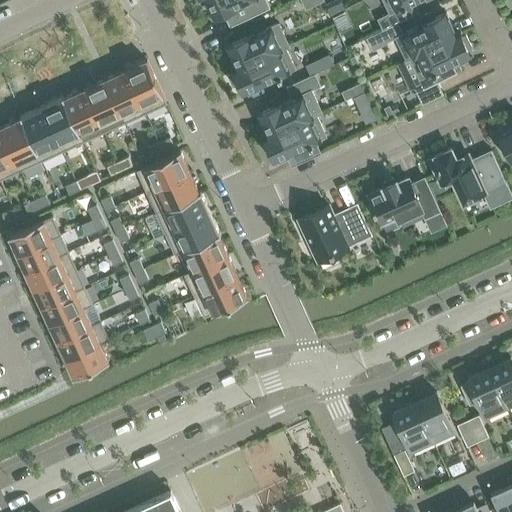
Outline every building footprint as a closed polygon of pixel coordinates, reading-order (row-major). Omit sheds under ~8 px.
[(202,0),(210,18),(222,12),(228,26),(226,27),(226,28),(229,27),(225,18),(232,15),(236,23),(269,8),(265,0),(202,0)] [(324,0),(301,0),(306,9),(324,0)] [(383,0),(390,12),(385,15),(390,25),(390,26),(397,22),(398,22),(419,12),(414,1),(415,0),(383,0)] [(460,32),(460,31),(456,33),(446,12),(432,18),(429,12),(416,18),(419,25),(403,33),(397,22),(390,26),(383,29),(388,40),(396,36),(406,58),(410,56),(421,51),(430,46),(435,44),(436,43),(443,40),(456,33),(460,32)] [(235,61),(237,67),(234,68),(235,70),(235,69),(238,68),(249,63),(255,60),(261,58),(268,54),(278,50),(285,47),(289,45),(279,22),(268,27),(250,35),(245,37),(228,45),(231,52),(233,57),(235,61)] [(462,36),(460,32),(456,33),(443,40),(436,43),(435,44),(430,46),(421,51),(410,56),(406,58),(407,59),(410,57),(415,66),(420,78),(433,71),(434,73),(438,71),(437,70),(446,65),(470,53),(468,48),(472,46),(466,35),(462,36)] [(235,69),(235,70),(236,73),(232,76),(238,87),(242,86),(244,91),(245,91),(265,82),(270,79),(278,75),(279,77),(282,76),(282,74),(288,71),(295,68),(285,47),(278,50),(268,54),(261,58),(255,60),(249,63),(238,68),(235,69)] [(333,64),(329,55),(307,65),(311,74),(333,64)] [(146,112),(167,102),(165,97),(147,59),(126,68),(144,106),(146,112)] [(126,68),(105,78),(123,116),(125,122),(146,112),(144,106),(126,68)] [(315,73),(286,86),(292,98),(283,102),(276,105),(259,113),(262,119),(266,129),(269,134),(268,135),(265,136),(266,137),(269,136),(271,135),(281,130),(286,128),(293,125),(300,122),(311,117),(317,114),(322,112),(312,89),(321,85),(315,73)] [(105,78),(84,88),(102,126),(105,131),(125,122),(123,116),(105,78)] [(438,81),(417,91),(422,103),(444,93),(438,81)] [(361,83),(353,86),(357,94),(365,91),(361,83)] [(84,88),(64,97),(81,135),(84,141),(105,131),(102,126),(84,88)] [(366,91),(354,97),(357,104),(370,98),(366,91)] [(63,150),(84,141),(81,135),(64,97),(63,95),(42,105),(60,145),(63,150)] [(259,112),(259,113),(276,105),(283,102),(283,101),(259,112)] [(22,116),(39,155),(42,160),(63,150),(60,145),(42,105),(21,115),(22,116)] [(269,136),(266,137),(267,140),(264,143),(269,155),(273,154),(275,158),(276,158),(289,152),(295,164),(322,152),(316,140),(321,138),(327,135),(317,114),(311,117),(300,122),(293,125),(286,128),(281,130),(271,135),(269,136)] [(22,116),(1,126),(18,164),(21,170),(42,160),(39,155),(22,116)] [(1,126),(0,126),(0,178),(0,179),(21,170),(18,164),(1,126)] [(511,128),(500,134),(502,137),(498,139),(504,152),(508,150),(511,159),(511,158),(511,128)] [(159,141),(163,150),(174,145),(170,136),(159,141)] [(163,150),(159,141),(148,146),(152,155),(163,150)] [(451,147),(430,157),(442,183),(453,178),(464,202),(481,194),(486,192),(506,183),(511,196),(511,192),(507,182),(492,149),(471,159),(468,153),(457,158),(451,147)] [(190,171),(180,149),(145,165),(137,170),(147,191),(156,187),(190,171)] [(118,160),(122,169),(133,164),(129,155),(118,160)] [(118,160),(107,165),(111,174),(122,169),(118,160)] [(201,191),(201,190),(199,191),(190,171),(156,187),(147,191),(156,212),(165,207),(201,191)] [(76,179),(80,188),(91,183),(87,174),(76,179)] [(426,218),(440,211),(446,223),(443,224),(443,225),(447,223),(425,176),(410,183),(408,178),(399,183),(397,179),(382,185),(383,187),(368,194),(374,207),(373,208),(375,212),(376,211),(382,223),(397,216),(399,220),(422,209),(426,218)] [(80,188),(76,179),(65,184),(69,193),(80,188)] [(481,194),(487,208),(511,196),(506,183),(486,192),(481,194)] [(211,212),(201,191),(165,207),(156,212),(166,232),(174,228),(211,212)] [(112,203),(107,192),(98,196),(103,207),(112,203)] [(50,202),(46,193),(35,198),(39,207),(50,202)] [(24,204),(28,212),(39,207),(35,198),(24,204)] [(102,214),(97,203),(88,208),(93,218),(102,214)] [(361,239),(351,216),(343,219),(340,213),(334,216),(329,204),(299,218),(319,261),(349,247),(348,245),(361,239)] [(18,217),(14,208),(3,213),(7,222),(18,217)] [(426,218),(431,229),(443,224),(446,223),(440,211),(426,218)] [(221,232),(211,212),(174,228),(166,232),(175,253),(184,249),(219,233),(221,232)] [(121,223),(116,213),(108,217),(113,227),(121,223)] [(107,225),(102,214),(93,218),(98,229),(107,225)] [(52,237),(61,233),(52,215),(44,219),(9,235),(18,253),(52,237)] [(126,234),(121,223),(113,227),(118,238),(126,234)] [(228,254),(219,234),(221,233),(221,232),(219,233),(184,249),(193,270),(228,254)] [(60,254),(69,251),(69,250),(60,254),(53,238),(61,234),(61,233),(52,237),(18,253),(26,270),(60,254)] [(118,249),(113,238),(104,242),(109,253),(118,249)] [(123,260),(118,249),(109,253),(114,264),(123,260)] [(68,272),(77,268),(69,251),(60,254),(26,270),(34,288),(68,272)] [(141,265),(136,254),(127,258),(132,269),(141,265)] [(238,275),(228,254),(193,270),(185,274),(195,295),(203,291),(238,275)] [(146,275),(141,265),(132,269),(137,280),(146,275)] [(77,289),(85,285),(77,268),(68,272),(34,288),(42,305),(77,289)] [(134,284),(129,273),(120,277),(125,288),(134,284)] [(248,296),(238,275),(203,291),(195,295),(204,316),(212,312),(248,296)] [(139,295),(134,284),(125,288),(130,299),(139,295)] [(50,323),(84,307),(93,303),(85,286),(85,285),(77,289),(42,305),(50,323)] [(160,306),(155,296),(147,300),(152,310),(160,306)] [(92,324),(101,320),(101,319),(92,323),(84,307),(50,323),(58,340),(92,324)] [(150,319),(145,308),(136,312),(141,323),(150,319)] [(167,315),(155,321),(159,329),(171,324),(167,315)] [(100,342),(109,338),(101,320),(92,324),(58,340),(66,358),(100,342)] [(157,335),(152,325),(143,329),(148,340),(157,335)] [(74,376),(109,360),(101,343),(109,339),(109,338),(100,342),(66,358),(74,376)] [(511,358),(511,357),(489,367),(495,379),(506,403),(511,400),(511,358)] [(485,413),(506,403),(495,379),(489,367),(468,376),(470,380),(461,384),(470,404),(479,400),(485,413)] [(437,391),(415,401),(420,412),(432,437),(453,427),(442,402),(437,391)] [(403,444),(408,442),(410,447),(432,437),(420,412),(415,401),(394,411),(398,419),(382,426),(394,452),(405,447),(403,444)] [(463,406),(452,411),(457,420),(467,416),(463,406)] [(479,413),(468,418),(478,440),(489,435),(479,413)] [(467,444),(478,440),(468,418),(458,423),(467,444)] [(415,469),(405,447),(394,452),(404,474),(415,469)] [(511,511),(511,482),(491,492),(500,511),(511,511)] [(181,511),(171,490),(122,511),(181,511)] [(491,511),(490,507),(479,511),(474,500),(447,511),(491,511)] [(319,511),(344,511),(340,502),(319,511)]
